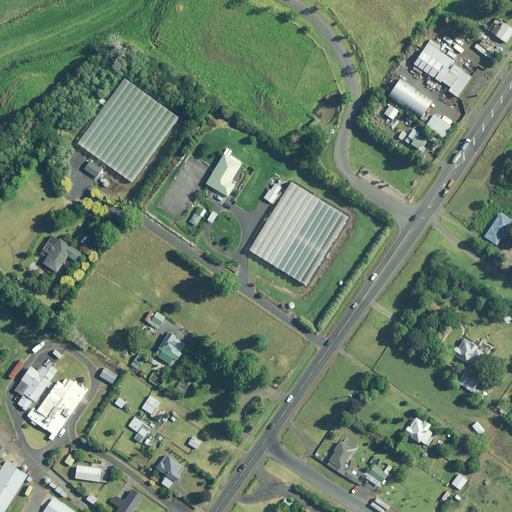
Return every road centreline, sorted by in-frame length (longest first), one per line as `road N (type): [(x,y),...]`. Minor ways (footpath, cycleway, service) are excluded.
road 1 (secondary): [(263,442),(511,79)]
road 2 (residential): [(365,511),(263,442)]
